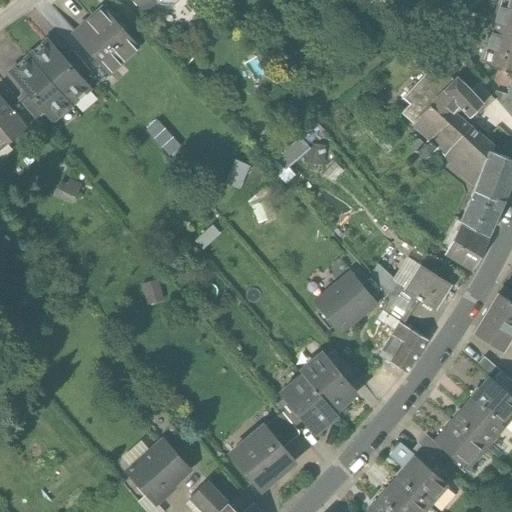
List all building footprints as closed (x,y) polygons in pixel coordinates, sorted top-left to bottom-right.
[(131,0),(142,12),(156,0),(160,6),(173,6),(180,0),(131,0)] [(511,0),(499,0),(481,60),(511,69),(511,0)] [(138,48),(103,8),(73,35),(105,71),(118,60),(121,63),(138,48)] [(65,61),(47,41),(29,57),(71,105),(90,89),(81,80),(65,61)] [(456,71),(435,45),(423,54),(433,67),(444,81),(448,77),(456,71)] [(90,72),(74,53),(65,61),(81,80),(90,72)] [(71,105),(29,57),(11,73),(28,93),(44,112),(52,121),(71,105)] [(444,81),(433,67),(401,97),(410,105),(402,115),(431,141),(434,137),(455,115),(462,109),(470,117),(481,105),(482,104),(470,90),(469,92),(454,79),(452,81),(448,77),(444,81)] [(511,77),(506,97),(501,108),(511,120),(511,77)] [(494,100),(479,83),(470,90),(482,104),(481,105),(485,108),(494,100)] [(44,112),(28,93),(19,101),(35,120),(44,112)] [(26,128),(0,96),(0,142),(4,139),(8,143),(26,128)] [(455,115),(434,137),(431,141),(424,146),(417,153),(425,160),(436,149),(444,156),(454,144),(471,129),(455,115)] [(511,177),(511,160),(490,152),(494,147),(482,138),(471,129),(454,144),(444,156),(451,162),(448,165),(475,187),(473,191),(501,204),(511,177)] [(418,140),(411,148),(417,153),(424,146),(418,140)] [(501,204),(473,191),(460,221),(467,225),(487,237),(501,204)] [(486,244),(464,231),(467,225),(460,221),(455,219),(439,244),(438,246),(472,268),(486,244)] [(448,284),(420,267),(406,291),(433,308),(448,284)] [(374,302),(351,274),(315,304),(339,332),(374,302)] [(511,292),(502,286),(497,295),(511,304),(511,292)] [(416,302),(393,288),(382,313),(402,325),(416,302)] [(511,304),(497,295),(474,332),(503,350),(511,336),(511,304)] [(382,313),(377,320),(395,331),(382,352),(394,359),(390,365),(406,373),(427,340),(402,325),(382,313)] [(349,368),(334,350),(324,358),(340,376),(349,368)] [(324,358),(321,354),(299,372),(302,375),(333,411),(334,411),(355,393),(340,376),(324,358)] [(500,371),(484,357),(476,366),(489,377),(493,380),(500,371)] [(511,392),(511,381),(500,371),(493,380),(510,395),(511,392)] [(333,411),(302,375),(281,393),(284,397),(300,415),(314,432),(336,414),(334,411),(333,411)] [(493,380),(489,377),(470,398),(503,426),(511,414),(511,396),(510,395),(493,380)] [(300,415),(284,397),(275,405),(282,413),(291,423),(300,415)] [(503,426),(470,398),(453,419),(485,447),(503,426)] [(282,413),(264,428),(280,446),(298,431),(291,423),(282,413)] [(485,447),(453,419),(433,441),(442,449),(466,469),(485,447)] [(262,426),(229,454),(258,488),(263,488),(293,462),(280,446),(264,428),(262,426)] [(433,441),(425,434),(418,443),(434,457),(442,449),(433,441)] [(188,470),(162,441),(127,471),(154,501),(188,470)] [(410,452),(399,443),(389,455),(404,468),(395,479),(427,506),(447,484),(426,466),(410,452)] [(434,457),(418,443),(410,452),(426,466),(434,457)] [(422,511),(427,506),(395,479),(378,499),(392,511),(422,511)] [(204,483),(191,496),(206,511),(220,511),(227,506),(204,483)] [(392,511),(378,499),(366,511),(392,511)] [(261,511),(253,502),(243,511),(261,511)]
